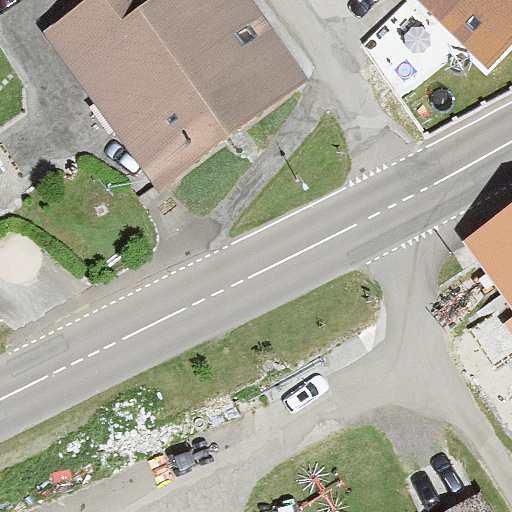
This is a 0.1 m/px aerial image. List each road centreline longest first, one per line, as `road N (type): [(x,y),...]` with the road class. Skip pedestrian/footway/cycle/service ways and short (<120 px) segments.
road 1 (secondary): [(511,138),(443,182),(0,404)]
road 2 (track): [(390,376),(511,468)]
